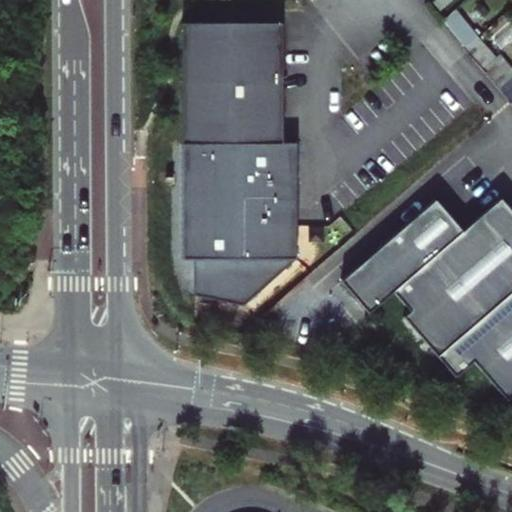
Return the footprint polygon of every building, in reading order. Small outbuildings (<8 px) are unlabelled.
[(453,0),(449,0),(438,10),(445,18),(459,6),(453,0)] [(477,39),(511,8),(511,0),(500,0),(457,37),(466,48),(477,39)] [(181,143),(281,143),(281,22),(181,22),(181,143)] [(466,48),(484,69),(495,59),(477,39),(466,48)] [(484,69),(501,88),(511,80),(511,78),(511,68),(500,55),(495,59),(484,69)] [(281,143),(181,143),(181,259),(193,259),(193,295),(243,295),(295,259),(295,143),(281,143)] [(507,397),(511,392),(511,210),(498,194),(460,227),(432,196),(339,279),(367,311),(392,290),(408,308),(402,314),(455,374),(472,358),(507,397)]
